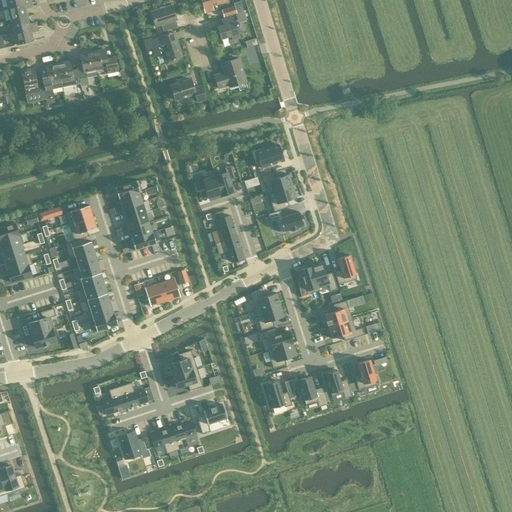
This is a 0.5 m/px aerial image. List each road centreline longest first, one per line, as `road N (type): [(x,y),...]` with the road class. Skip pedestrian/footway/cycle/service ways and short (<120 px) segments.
road 1 (residential): [(281,264),(326,234),(292,112)]
road 2 (residential): [(281,264),(314,365),(384,345)]
road 3 (residential): [(95,195),(133,340)]
road 4 (track): [(27,373),(68,511)]
road 5 (residential): [(143,335),(258,275)]
road 6 (residential): [(18,375),(93,360),(133,340)]
